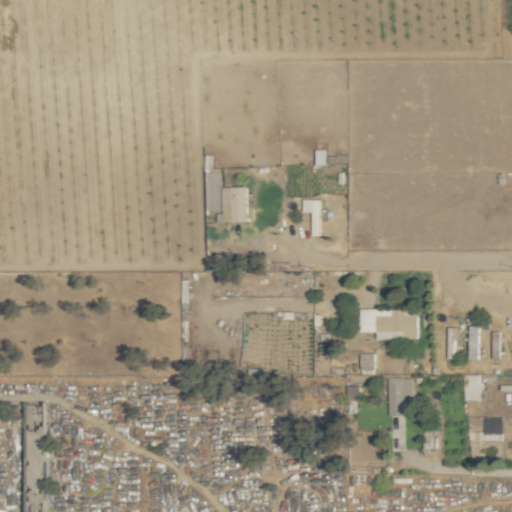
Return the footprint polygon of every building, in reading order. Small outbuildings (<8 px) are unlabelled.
[(247,222),(246,186),(222,187),(223,222),(247,222)] [(417,339),(418,309),(360,308),(360,331),(376,331),(375,337),(417,339)] [(479,326),(470,326),(468,359),(478,359),(479,326)] [(446,347),(452,347),(452,340),(459,340),(459,327),(447,327),(446,347)] [(360,374),(374,373),(374,352),(360,353),(360,374)] [(463,400),(479,400),(479,374),(463,374),(463,400)] [(412,377),(387,377),(387,415),(412,416),(412,377)] [(44,511),(47,404),(28,403),(25,511),(44,511)] [(483,432),(474,432),(474,440),(502,439),(502,417),(483,417),(483,432)]
